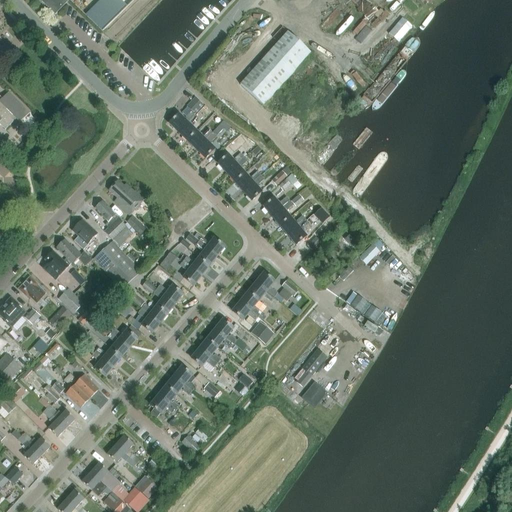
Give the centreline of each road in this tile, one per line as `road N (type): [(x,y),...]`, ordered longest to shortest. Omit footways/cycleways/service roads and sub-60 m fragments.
road 1 (residential): [(20,511),(259,243)]
road 2 (unclassified): [(140,108),(114,101),(12,0)]
road 3 (residential): [(259,243),(141,129)]
road 4 (unclassified): [(140,108),(167,96),(249,0)]
road 5 (residential): [(49,228),(141,129)]
